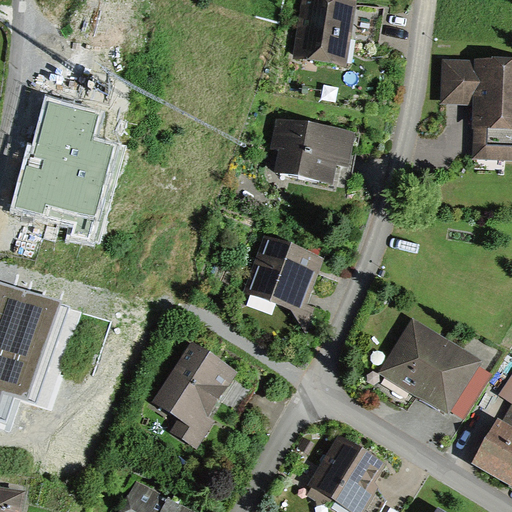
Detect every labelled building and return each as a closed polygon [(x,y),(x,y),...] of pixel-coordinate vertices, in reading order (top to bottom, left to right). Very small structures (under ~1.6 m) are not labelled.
[(357,0),(303,0),(295,57),(347,66),(357,0)] [(511,61),(443,59),(442,104),(471,105),(470,158),(511,159),(511,61)] [(28,146),(12,208),(74,224),(70,238),(100,246),(126,146),(95,138),(101,115),(48,101),(35,148),(28,146)] [(273,147),(280,149),(275,169),(332,181),(336,162),(349,165),(356,133),(279,117),(273,147)] [(325,259),(266,235),(246,291),(293,309),(307,332),(318,307),(307,303),(325,259)] [(74,308),(0,282),(0,407),(5,395),(39,407),(74,308)] [(479,361),(413,321),(380,375),(446,415),(450,409),(477,367),(479,361)] [(241,373),(196,343),(154,405),(175,419),(167,431),(197,451),(216,421),(210,417),(241,373)] [(477,367),(450,409),(463,417),(490,375),(477,367)] [(511,402),(502,421),(511,426),(511,375),(498,395),(511,402)] [(511,426),(502,421),(497,418),(471,463),(511,487),(511,426)] [(341,436),(312,486),(354,511),(362,511),(378,487),(375,481),(386,462),(341,436)] [(194,511),(138,482),(121,511),(194,511)] [(22,511),(26,493),(0,488),(0,511),(22,511)]
